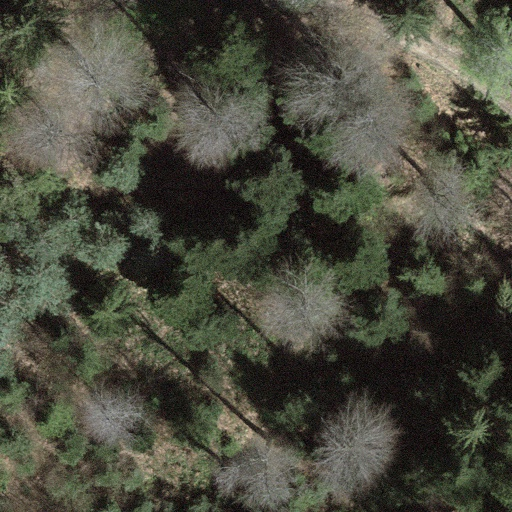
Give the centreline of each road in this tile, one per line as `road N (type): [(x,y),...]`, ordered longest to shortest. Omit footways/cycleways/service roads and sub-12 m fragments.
road 1 (track): [(286,0),(392,29),(511,101)]
road 2 (track): [(118,0),(85,24),(0,59)]
